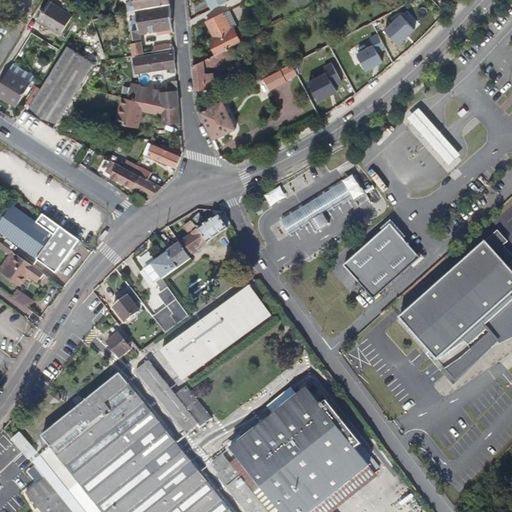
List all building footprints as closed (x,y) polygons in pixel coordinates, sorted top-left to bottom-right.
[(169,0),(135,0),(131,1),(128,5),(130,13),(134,12),(137,11),(171,5),(169,0)] [(61,34),(73,16),(50,1),(40,18),(47,23),(47,25),(61,34)] [(173,28),(171,6),(171,5),(137,11),(140,29),(134,31),(135,39),(142,38),(141,33),(173,28)] [(234,28),(237,27),(229,11),(207,22),(215,37),(218,42),(212,45),(216,55),(241,42),(234,28)] [(399,43),(416,28),(402,13),(386,28),(399,43)] [(145,54),(142,41),(131,42),(132,45),(129,46),(131,56),(145,54)] [(155,52),(175,48),(174,43),(169,44),(168,43),(154,46),(155,52)] [(359,52),(368,69),(384,60),(376,43),(359,52)] [(55,129),(97,64),(70,47),(43,89),(37,85),(27,102),(32,105),(28,112),(55,129)] [(216,88),(214,74),(210,74),(210,71),(234,58),(230,48),(216,55),(195,66),(197,89),(216,88)] [(176,61),(175,52),(136,59),(138,73),(172,68),(172,73),(177,72),(176,61)] [(272,89),(288,80),(288,79),(293,77),(293,75),(299,72),(293,63),(266,78),(272,89)] [(18,103),(31,84),(9,70),(0,85),(0,95),(9,101),(10,98),(18,103)] [(310,81),(321,100),(339,90),(329,71),(310,81)] [(233,95),(247,87),(243,80),(229,88),(233,95)] [(179,91),(178,81),(169,82),(169,90),(165,91),(161,91),(139,86),(136,101),(144,103),(147,104),(162,107),(163,107),(168,109),(171,108),(180,107),(180,104),(179,91)] [(142,111),(144,103),(136,101),(122,97),(115,122),(137,128),(142,111)] [(237,129),(224,100),(202,112),(210,130),(214,140),(237,129)] [(162,116),(162,107),(147,104),(144,103),(142,111),(162,116)] [(172,122),(171,108),(168,109),(163,107),(162,107),(162,116),(163,126),(172,126),(172,122)] [(181,121),(180,107),(171,108),(172,122),(181,121)] [(428,125),(418,113),(406,123),(417,135),(436,157),(448,170),(459,160),(447,146),(428,125)] [(183,154),(175,151),(163,146),(161,149),(148,144),(143,155),(177,169),(183,156),(183,154)] [(140,176),(112,161),(106,172),(110,174),(110,175),(117,179),(152,198),(163,188),(148,181),(140,176)] [(148,181),(152,174),(143,169),(140,176),(148,181)] [(350,195),(342,182),(333,188),(340,201),(350,195)] [(270,206),(293,196),(289,186),(265,195),(270,206)] [(340,201),(333,188),(328,191),(323,194),(331,207),(336,204),(340,201)] [(331,207),(323,194),(313,201),(321,213),(331,207)] [(328,223),(321,213),(313,201),(301,209),(309,221),(315,231),(328,223)] [(0,232),(56,274),(81,241),(45,214),(39,222),(14,205),(0,223),(0,232)] [(309,221),(301,209),(291,214),(299,227),(309,221)] [(203,247),(228,229),(219,216),(208,223),(206,221),(201,213),(191,222),(192,223),(188,226),(194,235),(191,237),(181,244),(180,245),(189,257),(203,247)] [(208,223),(219,216),(219,215),(218,213),(206,221),(208,223)] [(232,227),(226,213),(224,213),(222,213),(219,215),(219,216),(228,229),(232,227)] [(299,227),(291,214),(283,220),(291,233),(299,227)] [(194,235),(188,226),(185,228),(191,237),(194,235)] [(423,261),(393,227),(346,268),(375,302),(423,261)] [(511,250),(506,244),(510,241),(499,229),(402,317),(440,359),(454,351),(463,361),(481,345),(488,352),(503,339),(504,341),(511,334),(511,333),(509,330),(511,327),(511,250)] [(14,253),(0,242),(0,248),(11,257),(14,253)] [(189,257),(180,245),(171,251),(169,253),(179,269),(191,260),(189,257)] [(49,278),(14,253),(11,257),(0,272),(22,288),(29,277),(38,283),(39,282),(41,284),(44,281),(46,282),(49,278)] [(179,269),(169,253),(152,265),(162,280),(179,269)] [(162,280),(152,265),(144,270),(155,285),(162,280)] [(187,378),(272,317),(251,288),(163,352),(177,372),(181,370),(187,378)] [(37,304),(20,292),(15,299),(32,311),(37,304)] [(138,309),(126,294),(112,305),(123,320),(138,309)] [(165,335),(191,316),(179,300),(168,308),(173,316),(159,326),(165,335)] [(287,315),(279,304),(275,306),(283,318),(287,315)] [(173,316),(168,308),(154,319),(159,326),(173,316)] [(292,323),(287,315),(283,318),(289,325),(292,323)] [(131,350),(119,335),(107,344),(120,359),(131,350)] [(458,379),(488,352),(481,345),(463,361),(451,371),(458,379)] [(451,371),(463,361),(454,351),(440,359),(451,371)] [(131,361),(127,356),(122,360),(126,365),(131,361)] [(176,396),(146,359),(141,362),(144,365),(136,371),(188,434),(199,425),(201,428),(212,419),(187,388),(176,396)] [(230,511),(121,375),(43,438),(51,448),(32,463),(37,468),(46,479),(39,484),(27,494),(41,511),(230,511)] [(312,511),(371,466),(356,447),(362,443),(327,400),(321,405),(308,388),(244,439),(240,434),(235,438),(239,443),(230,450),(237,458),(265,493),(258,499),(269,511),(278,511),(279,511),(280,511),(312,511)] [(37,453),(20,432),(12,439),(29,459),(37,453)] [(230,450),(239,443),(235,438),(227,445),(230,450)] [(381,467),(362,443),(356,447),(371,466),(376,472),(381,467)] [(230,463),(224,456),(212,465),(227,485),(226,486),(246,511),(269,511),(258,499),(230,463)] [(265,493),(237,458),(230,463),(258,499),(265,493)] [(338,511),(380,478),(376,472),(371,466),(312,511),(338,511)] [(46,479),(37,468),(31,473),(39,484),(46,479)]
